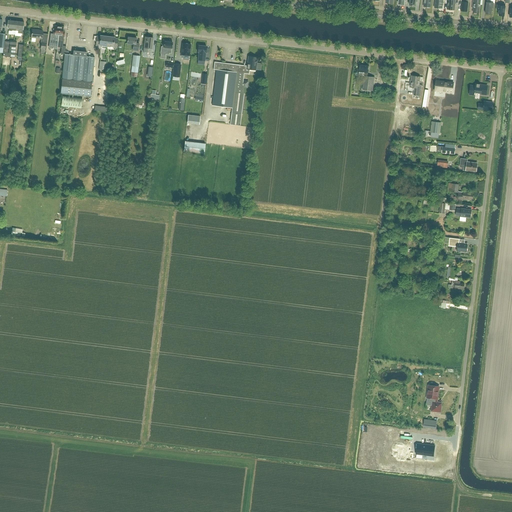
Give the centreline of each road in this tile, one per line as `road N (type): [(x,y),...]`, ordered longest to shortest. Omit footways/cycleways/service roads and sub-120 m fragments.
road 1 (unclassified): [(501,69),(0,8)]
road 2 (unclassified): [(457,425),(501,69)]
road 3 (tertiary): [(511,31),(249,0)]
road 4 (unknown): [(397,56),(377,227)]
